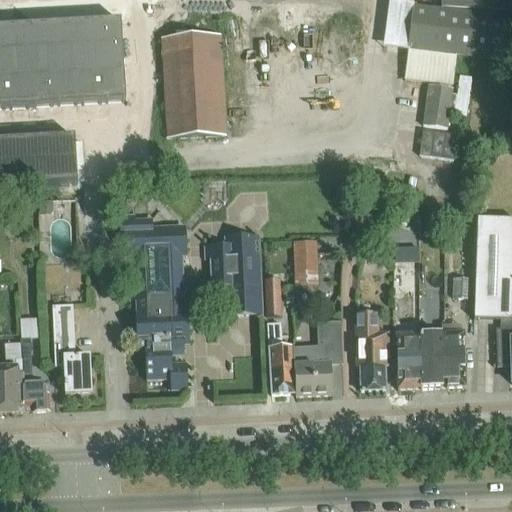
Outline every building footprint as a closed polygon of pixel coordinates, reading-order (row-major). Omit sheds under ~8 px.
[(511,0),(441,0),(441,12),(451,14),(511,16),(511,0)] [(511,20),(451,14),(441,12),(412,9),(407,54),(404,84),(453,89),(456,60),(511,65),(511,20)] [(0,38),(0,79),(17,79),(17,38),(0,38)] [(17,38),(17,79),(41,79),(41,38),(17,38)] [(41,38),(41,79),(65,80),(65,38),(41,38)] [(65,38),(65,80),(88,80),(89,39),(65,38)] [(89,39),(88,80),(114,80),(114,39),(89,39)] [(160,42),(166,143),(227,140),(221,39),(160,42)] [(0,79),(0,120),(16,120),(17,79),(0,79)] [(17,79),(16,120),(40,121),(41,79),(17,79)] [(41,79),(40,121),(64,121),(65,80),(41,79)] [(457,97),(451,96),(452,92),(429,89),(423,129),(446,132),(449,117),(467,119),(472,80),(460,79),(457,97)] [(65,80),(64,121),(88,121),(88,80),(65,80)] [(88,80),(88,121),(114,121),(114,80),(88,80)] [(423,133),(419,157),(453,162),(457,138),(423,133)] [(74,139),(0,143),(0,190),(77,186),(74,139)] [(395,193),(381,191),(377,219),(391,221),(395,193)] [(397,223),(408,225),(413,201),(401,199),(397,223)] [(175,232),(160,232),(160,226),(151,219),(121,219),(122,242),(126,242),(127,267),(131,267),(132,305),(138,304),(138,310),(136,310),(137,329),(135,329),(135,351),(146,350),(147,385),(148,385),(148,384),(171,383),(171,394),(186,393),(186,394),(187,394),(186,367),(185,367),(185,368),(172,369),(171,360),(179,360),(180,358),(182,360),(183,359),(181,357),(184,354),(183,349),(189,349),(190,349),(189,334),(185,330),(189,326),(188,308),(187,308),(187,314),(183,314),(176,307),(181,301),(182,302),(181,301),(184,298),(185,299),(186,298),(185,297),(186,296),(188,296),(188,297),(189,297),(189,287),(188,287),(188,288),(186,288),(185,287),(185,286),(184,286),(183,285),(183,284),(184,284),(184,283),(183,283),(183,277),(182,271),(183,271),(183,270),(182,270),(182,265),(183,265),(183,264),(182,264),(182,263),(183,261),(184,262),(184,261),(185,259),(187,259),(187,260),(188,260),(187,244),(186,244),(181,245),(174,238),(174,233),(175,233),(175,232)] [(511,223),(477,222),(474,322),(500,322),(511,322),(511,223)] [(226,249),(205,250),(206,263),(211,263),(212,283),(214,283),(214,284),(212,286),(211,285),(210,286),(215,290),(214,291),(215,292),(216,290),(230,290),(231,319),(256,318),(262,318),(259,240),(225,241),(226,249)] [(293,244),(295,289),(318,288),(316,243),(293,244)] [(378,249),(378,268),(393,268),(393,249),(378,249)] [(265,282),(265,292),(267,320),(281,319),(279,281),(265,282)] [(453,282),(452,302),(469,303),(470,283),(453,282)] [(286,297),(286,306),(294,305),(294,297),(286,297)] [(64,398),(91,397),(89,359),(75,360),(72,309),(52,310),(55,371),(63,370),(64,398)] [(384,366),(389,366),(388,336),(379,336),(379,317),(355,317),(356,371),(360,371),(361,394),(385,394),(384,366)] [(40,322),(19,323),(20,343),(30,342),(41,342),(40,322)] [(292,352),(295,398),(295,401),(332,399),(331,369),(342,369),(340,326),(317,327),(318,351),(292,352)] [(271,399),(295,398),(292,352),(282,352),(281,327),(267,328),(271,399)] [(511,331),(500,332),(496,332),(497,366),(511,366),(511,370),(511,387),(511,386),(511,331)] [(440,338),(441,392),(464,391),(463,337),(440,338)] [(421,392),(419,338),(396,339),(398,393),(421,392)] [(421,392),(441,392),(440,338),(419,338),(421,392)] [(23,416),(50,415),(49,387),(32,388),(30,342),(20,343),(21,363),(23,416)] [(0,372),(0,417),(22,417),(22,416),(23,416),(21,363),(16,363),(16,372),(0,372)]
